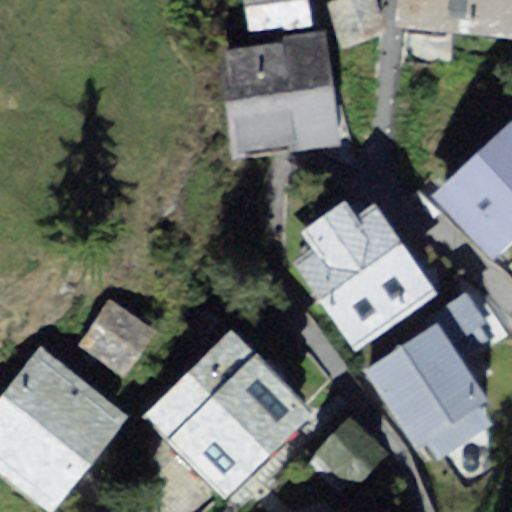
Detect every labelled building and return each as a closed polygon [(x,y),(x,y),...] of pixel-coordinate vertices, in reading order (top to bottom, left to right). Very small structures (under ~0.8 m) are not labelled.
[(296,21),(292,0),(239,0),(245,30),(296,21)] [(372,19),(364,0),(317,0),(332,35),(372,19)] [(332,136),(313,33),(208,52),(227,156),(332,136)] [(511,100),(432,173),(491,239),(511,220),(511,100)] [(364,203),(295,260),(363,343),(432,286),(364,203)] [(154,326),(109,297),(82,337),(126,367),(154,326)] [(370,369),(414,439),(492,391),(449,321),(370,369)] [(223,325),(143,405),(241,502),(321,422),(223,325)] [(36,348),(0,396),(0,477),(40,507),(115,407),(36,348)] [(383,454),(346,421),(314,456),(351,489),(383,454)] [(389,511),(386,503),(360,511),(389,511)]
